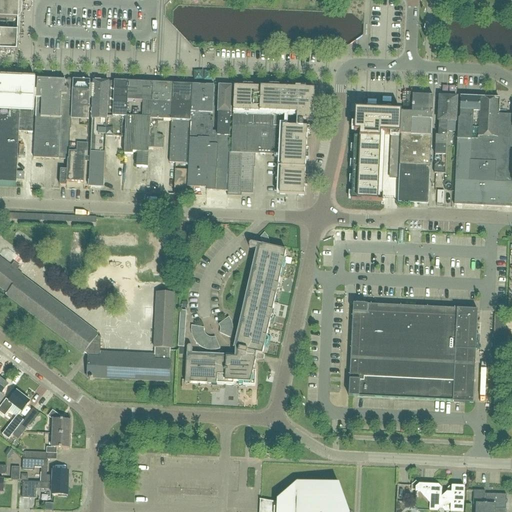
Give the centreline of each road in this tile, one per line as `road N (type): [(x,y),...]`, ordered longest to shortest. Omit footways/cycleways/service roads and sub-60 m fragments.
road 1 (residential): [(318,216),(0,202)]
road 2 (residential): [(511,463),(330,455),(273,419)]
road 3 (residential): [(94,505),(222,511),(226,417)]
road 4 (residential): [(273,419),(318,216)]
road 5 (residential): [(511,219),(318,216)]
road 6 (residential): [(318,216),(346,69)]
road 7 (residential): [(346,69),(215,64)]
road 8 (residential): [(226,417),(99,414)]
road 9 (unclassified): [(99,414),(0,340)]
